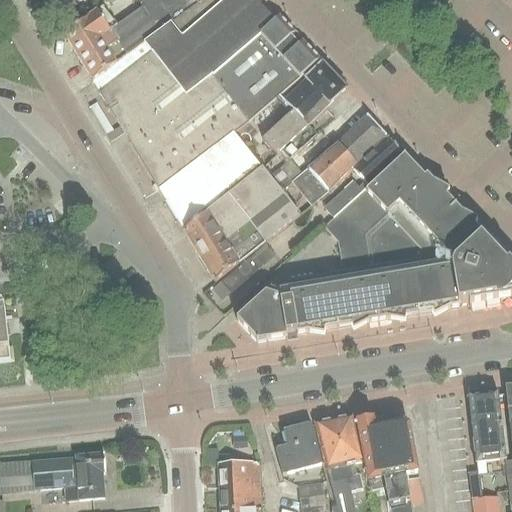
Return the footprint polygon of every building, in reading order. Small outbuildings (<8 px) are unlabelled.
[(40,0),(48,12),(62,0),(40,0)] [(142,10),(116,28),(103,9),(64,39),(92,85),(143,46),(151,57),(100,96),(159,193),(158,193),(186,239),(214,284),(219,282),(265,246),(300,218),(262,170),(234,137),(249,125),(249,124),(300,81),(319,63),(294,36),(278,20),(274,24),(258,6),(263,2),(260,0),(145,0),(139,6),(160,34),(159,34),(142,10)] [(347,92),(322,67),(306,83),(285,104),(294,113),(262,142),(277,158),(281,154),(289,163),(314,140),(306,132),(347,92)] [(338,147),(300,180),(292,186),(311,210),(327,196),(351,172),(364,186),(358,190),(353,184),(323,211),(332,220),(403,157),(366,119),(338,147)] [(473,229),(474,229),(476,224),(462,215),(461,216),(455,209),(454,208),(445,199),(446,199),(449,194),(433,185),(433,186),(427,180),(428,179),(426,178),(424,180),(423,179),(423,180),(414,170),(413,168),(412,168),(404,159),(405,159),(404,158),(325,231),(338,246),(343,274),(287,284),(289,293),(280,295),(271,292),(236,323),(238,324),(249,337),(250,339),(251,338),(256,344),(255,344),(257,346),(259,345),(272,343),(272,344),(273,343),(286,341),(288,348),(298,346),(297,339),(307,337),(307,338),(324,340),(325,335),(325,334),(337,332),(337,333),(338,333),(338,332),(351,330),(353,335),(368,327),(377,325),(378,326),(379,326),(379,325),(388,324),(405,327),(406,321),(417,319),(418,319),(418,318),(432,316),(434,322),(450,313),(457,312),(458,312),(458,308),(467,307),(468,310),(469,310),(469,309),(484,307),(485,307),(486,307),(486,306),(500,304),(511,302),(511,270),(510,269),(501,259),(501,258),(500,257),(499,258),(490,248),(491,247),(490,246),(493,244),(486,236),(483,238),(482,237),(481,238),(473,229)] [(266,246),(245,263),(228,278),(230,279),(215,292),(222,301),(237,287),(239,289),(255,275),(275,257),(266,246)] [(0,363),(10,362),(4,310),(4,307),(2,307),(2,308),(0,308),(0,363)] [(505,464),(498,396),(467,399),(475,468),(504,465),(505,464)] [(363,465),(353,425),(351,419),(315,426),(336,509),(330,510),(329,511),(355,511),(352,495),(364,492),(360,477),(357,478),(355,468),(363,465)] [(411,511),(410,509),(420,507),(418,497),(422,496),(419,481),(406,483),(405,478),(418,476),(408,428),(403,424),(387,427),(386,419),(356,424),(368,486),(370,494),(385,491),(388,508),(389,508),(389,511),(411,511)] [(312,428),(311,428),(308,429),(308,428),(283,435),(287,450),(278,452),(278,453),(275,454),(282,479),(322,468),(312,428)] [(233,447),(246,447),(246,439),(243,439),(243,434),(233,435),(233,447)] [(0,467),(0,489),(0,496),(67,490),(68,504),(104,501),(102,476),(105,476),(104,457),(75,460),(75,462),(0,467)] [(219,490),(259,488),(258,467),(252,467),(252,466),(218,468),(219,490)] [(471,502),(482,501),(479,475),(468,476),(471,502)] [(298,500),(324,498),(322,486),(297,489),(298,500)] [(259,488),(219,490),(220,511),(260,509),(259,488)] [(324,498),(298,500),(300,511),(325,507),(324,498)] [(498,511),(497,499),(473,502),(473,511),(498,511)]
